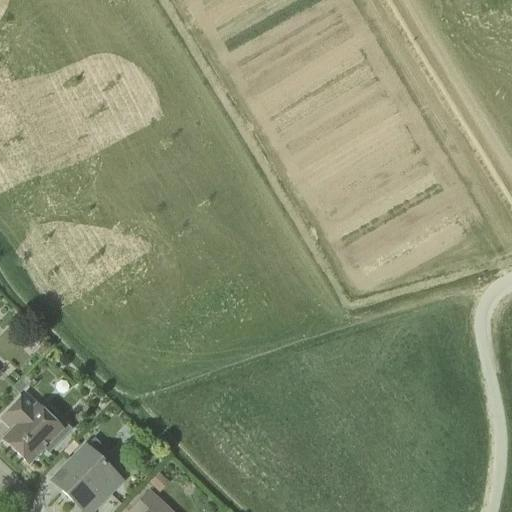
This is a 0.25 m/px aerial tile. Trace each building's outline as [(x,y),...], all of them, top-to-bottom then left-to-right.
[(19,394),(26,387),(20,381),(13,389),(19,394)] [(28,466),(42,451),(47,455),(71,431),(47,408),(42,413),(24,396),(1,421),(12,432),(3,442),(28,466)] [(107,454),(93,440),(51,483),(81,511),(92,511),(121,483),(99,462),(107,454)] [(78,447),(73,442),(63,453),(68,458),(78,447)] [(168,484),(158,475),(148,485),(159,494),(168,484)] [(169,511),(163,506),(148,494),(131,511),(169,511)]
